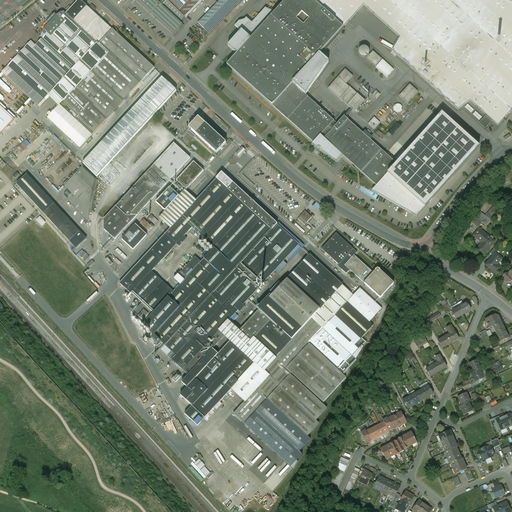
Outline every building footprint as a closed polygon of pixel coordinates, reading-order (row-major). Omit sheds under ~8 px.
[(113,30),(80,0),(78,0),(66,14),(64,12),(58,16),(57,16),(48,26),(44,30),(41,37),(43,39),(36,46),(29,53),(60,82),(64,78),(97,42),(99,44),(113,30)] [(155,0),(136,0),(173,34),(182,25),(180,23),(159,3),(155,0)] [(162,0),(159,3),(180,23),(202,0),(162,0)] [(219,0),(198,23),(204,29),(209,33),(240,0),(219,0)] [(342,27),(312,0),(285,0),(275,12),(271,15),(316,58),(319,54),(342,27)] [(511,108),(511,2),(509,0),(312,0),(342,27),(363,4),(406,43),(396,55),(458,109),(470,99),(498,125),(511,108)] [(271,15),(275,12),(265,8),(252,23),(246,18),(244,20),(239,20),(235,25),(240,31),(241,29),(251,38),(271,15)] [(46,24),(48,26),(57,16),(55,15),(54,15),(52,14),(45,22),(47,23),(46,24)] [(316,58),(271,15),(251,38),(237,54),(227,65),(272,105),(292,83),(316,58)] [(205,37),(209,33),(204,29),(200,33),(205,37)] [(241,29),(240,31),(228,46),(237,54),(251,38),(241,29)] [(113,30),(99,44),(141,83),(142,82),(143,82),(144,82),(154,71),(154,70),(153,69),(154,68),(116,33),(114,31),(113,30)] [(29,53),(36,46),(31,42),(2,73),(38,106),(48,96),(52,91),(60,82),(29,53)] [(90,104),(78,117),(76,119),(93,135),(141,83),(99,44),(97,42),(64,78),(90,104)] [(368,55),(369,52),(369,50),(367,48),(365,47),(362,47),(359,48),(358,50),(358,53),(358,55),(360,56),(362,57),(365,57),(367,56),(368,55)] [(382,59),(372,51),(366,58),(375,66),(382,59)] [(316,58),(292,83),(306,95),(329,62),(319,54),(316,58)] [(345,69),(338,77),(346,84),(353,76),(345,69)] [(176,90),(162,77),(82,162),(97,176),(176,90)] [(328,88),(339,98),(349,87),(346,84),(338,77),(328,88)] [(64,78),(60,82),(52,91),(63,102),(78,117),(90,104),(64,78)] [(308,97),(306,95),(292,83),(272,105),(287,119),(308,97)] [(417,91),(409,84),(398,96),(406,103),(417,91)] [(364,100),(349,87),(339,98),(354,112),(364,100)] [(380,94),(375,90),(371,95),(376,99),(380,94)] [(58,106),(63,102),(52,91),(48,96),(58,106)] [(334,120),(308,97),(287,119),(313,143),(321,134),(334,120)] [(405,109),(394,98),(387,106),(398,116),(405,109)] [(92,135),(60,105),(47,118),(80,148),(92,135)] [(0,133),(0,134),(14,119),(0,106),(0,133)] [(480,146),(443,113),(373,190),(418,216),(480,146)] [(485,114),(479,121),(486,127),(492,121),(485,114)] [(344,116),(337,123),(325,137),(323,138),(342,155),(376,186),(396,163),(344,116)] [(198,118),(197,117),(188,128),(195,134),(205,124),(204,123),(198,118)] [(380,123),(373,117),(367,124),(374,130),(380,123)] [(337,123),(334,120),(321,134),(325,137),(337,123)] [(205,124),(195,134),(216,153),(226,143),(205,124)] [(323,138),(325,137),(321,134),(313,143),(312,144),(316,147),(317,150),(320,150),(337,162),(342,155),(323,138)] [(190,159),(173,143),(103,219),(104,230),(110,235),(114,239),(190,159)] [(245,150),(241,147),(235,154),(239,157),(245,150)] [(203,171),(193,162),(176,180),(178,183),(183,187),(185,189),(203,171)] [(97,181),(81,167),(63,186),(71,194),(67,198),(88,221),(89,209),(91,209),(93,196),(96,187),(97,181)] [(238,310),(240,312),(245,307),(243,305),(299,245),(221,173),(197,199),(170,227),(118,283),(141,304),(152,314),(142,325),(153,335),(160,342),(162,343),(172,352),(168,357),(187,375),(224,335),(219,330),(229,319),(238,310)] [(83,235),(26,174),(16,184),(76,249),(80,246),(87,240),(83,235)] [(165,211),(161,208),(156,214),(166,223),(170,227),(197,199),(191,194),(185,189),(183,187),(180,190),(176,194),(178,196),(165,211)] [(176,194),(169,188),(156,203),(161,208),(165,211),(178,196),(176,194)] [(496,202),(485,216),(490,220),(500,208),(498,203),(496,202)] [(305,211),(298,219),(299,220),(302,223),(304,225),(312,217),(305,211)] [(151,215),(147,212),(142,217),(146,221),(151,215)] [(485,216),(482,213),(481,213),(478,217),(477,219),(482,223),(486,226),(490,221),(490,220),(485,216)] [(477,218),(473,224),(478,228),(482,223),(477,219),(477,218)] [(160,223),(158,221),(154,225),(151,228),(153,230),(160,223)] [(147,236),(136,225),(122,240),(133,250),(147,236)] [(494,242),(479,229),(473,236),(477,239),(478,238),(483,242),(477,248),(481,252),(484,254),(494,242)] [(349,270),(359,279),(368,268),(350,252),(352,249),(335,233),(321,249),(338,264),(338,267),(346,274),(349,270)] [(127,257),(117,248),(115,250),(124,259),(127,257)] [(89,257),(84,251),(79,255),(84,261),(89,257)] [(492,256),(488,262),(490,263),(487,267),(496,275),(501,269),(496,264),(498,261),(499,262),(502,259),(495,253),(492,256)] [(305,296),(319,309),(343,285),(309,254),(287,279),(305,296)] [(359,279),(364,284),(373,273),(368,268),(359,279)] [(394,283),(377,269),(373,273),(364,284),(380,298),(394,283)] [(511,270),(508,274),(505,274),(502,276),(503,280),(506,283),(510,283),(511,280),(511,270)] [(287,279),(269,298),(287,315),(305,296),(287,279)] [(233,415),(244,424),(267,399),(289,374),(291,373),(286,368),(308,343),(310,342),(354,295),(345,287),(343,285),(319,309),(301,328),(292,339),(285,347),(283,345),(273,355),(269,360),(261,369),(263,372),(268,376),(268,377),(244,403),(233,415)] [(381,309),(359,289),(354,295),(310,342),(343,372),(355,359),(352,355),(364,343),(360,339),(372,326),(369,322),(381,309)] [(257,307),(259,310),(270,320),(284,332),(292,339),(301,328),(287,315),(269,298),(267,296),(257,307)] [(305,296),(287,315),(301,328),(319,309),(305,296)] [(463,305),(459,307),(463,314),(471,310),(467,303),(463,305)] [(152,314),(141,304),(131,315),(142,325),(152,314)] [(459,307),(452,312),(456,319),(463,314),(459,307)] [(240,329),(238,331),(250,342),(270,320),(259,310),(250,319),(248,321),(240,329)] [(495,316),(485,320),(489,328),(493,326),(492,325),(500,321),(498,317),(495,316)] [(219,330),(224,335),(230,340),(254,364),(261,369),(269,360),(265,356),(263,358),(259,354),(261,352),(257,348),(261,344),(273,355),(283,345),(267,331),(271,327),(281,336),(284,332),(270,320),(250,342),(238,331),(240,329),(229,319),(219,330)] [(500,321),(492,325),(493,326),(496,333),(504,329),(500,321)] [(285,347),(292,339),(284,332),(281,336),(271,327),(267,331),(283,345),(285,347)] [(504,329),(496,333),(500,342),(508,338),(504,329)] [(485,330),(480,333),(481,336),(480,336),(482,340),(489,337),(486,331),(485,330)] [(454,331),(450,334),(446,336),(450,344),(458,339),(454,331)] [(160,342),(153,335),(151,337),(158,344),(160,342)] [(424,336),(419,339),(423,346),(427,343),(424,336)] [(446,336),(442,339),(442,338),(438,341),(442,348),(450,344),(446,336)] [(158,344),(151,337),(148,340),(156,346),(158,344)] [(419,339),(414,342),(418,349),(423,346),(419,339)] [(254,364),(230,340),(195,378),(202,385),(198,389),(203,394),(207,389),(220,401),(221,399),(230,390),(254,364)] [(172,352),(162,343),(158,348),(168,357),(172,352)] [(345,378),(308,343),(286,368),(291,373),(323,402),(345,378)] [(273,355),(261,344),(257,348),(261,352),(259,354),(263,358),(265,356),(269,360),(273,355)] [(438,363),(434,365),(438,372),(446,368),(442,360),(438,363)] [(481,369),(477,360),(469,364),(473,373),(479,370),(481,369)] [(254,364),(230,390),(238,397),(244,403),(268,377),(268,376),(263,372),(261,369),(254,364)] [(434,365),(426,370),(430,377),(438,372),(434,365)] [(473,373),(471,374),(473,378),(475,383),(483,379),(479,370),(473,373)] [(177,374),(172,379),(176,382),(181,377),(177,374)] [(326,408),(289,374),(267,399),(307,435),(318,424),(315,420),(326,408)] [(202,385),(195,378),(179,395),(191,406),(203,394),(198,389),(202,385)] [(428,386),(422,390),(426,398),(433,394),(428,386)] [(203,394),(191,406),(204,418),(208,413),(220,401),(207,389),(203,394)] [(422,390),(416,394),(420,402),(426,398),(422,390)] [(420,402),(416,394),(410,397),(414,405),(420,402)] [(466,394),(458,398),(460,402),(459,402),(461,406),(468,403),(470,402),(466,394)] [(484,396),(477,399),(480,404),(482,402),(483,403),(486,401),(484,396)] [(410,397),(403,401),(408,409),(414,405),(410,397)] [(220,401),(208,413),(211,415),(223,402),(221,399),(220,401)] [(307,435),(267,399),(244,424),(290,467),(302,454),(298,450),(310,438),(307,435)] [(461,406),(460,407),(461,411),(462,410),(464,415),(472,411),(468,403),(461,406)] [(407,423),(401,412),(396,414),(402,425),(407,423)] [(402,425),(396,414),(392,416),(398,428),(402,425)] [(511,420),(509,414),(502,417),(507,429),(511,427),(511,420)] [(398,428),(392,416),(388,419),(387,418),(393,429),(393,430),(398,428)] [(502,417),(494,420),(500,433),(507,429),(502,417)] [(393,429),(387,418),(383,420),(384,422),(389,432),(393,430),(393,429)] [(384,422),(379,425),(384,434),(389,432),(384,422)] [(384,434),(379,425),(375,427),(380,437),(384,434)] [(380,437),(375,427),(370,429),(375,439),(380,437)] [(375,439),(370,429),(366,432),(371,441),(375,439)] [(366,432),(365,430),(361,432),(366,444),(371,441),(366,432)] [(452,436),(450,431),(440,435),(442,441),(452,436)] [(417,443),(411,432),(407,434),(412,445),(417,443)] [(412,445),(407,434),(402,436),(408,448),(412,445)] [(408,448),(402,436),(398,439),(403,450),(408,448)] [(452,436),(442,441),(445,446),(455,442),(452,436)] [(403,450),(398,439),(398,440),(394,442),(399,453),(404,451),(403,450)] [(497,440),(490,443),(491,446),(492,450),(500,447),(497,440)] [(399,453),(394,442),(389,444),(395,455),(399,453)] [(455,442),(445,446),(447,452),(456,448),(457,447),(455,442)] [(395,455),(389,444),(385,447),(390,458),(395,455)] [(490,446),(477,452),(481,463),(495,458),(490,446)] [(390,458),(385,447),(380,449),(386,460),(390,458)] [(447,452),(446,452),(448,458),(458,453),(456,448),(447,452)] [(458,453),(448,458),(451,463),(452,463),(461,459),(458,453)] [(461,459),(452,463),(454,468),(464,464),(462,458),(461,459)] [(200,459),(196,463),(209,479),(214,475),(200,459)] [(227,464),(207,486),(221,499),(241,478),(227,464)] [(464,464),(454,468),(457,474),(464,471),(467,470),(464,464)] [(365,471),(364,471),(362,475),(363,478),(360,482),(366,486),(372,475),(365,471)] [(470,471),(465,474),(468,481),(474,479),(470,471)] [(338,473),(333,484),(338,486),(343,475),(338,473)] [(393,484),(379,477),(374,488),(377,490),(377,489),(381,491),(388,494),(393,484)] [(457,477),(452,479),(455,487),(461,485),(457,477)] [(393,484),(388,494),(388,495),(394,498),(399,487),(393,484)] [(495,488),(492,490),(495,498),(505,494),(501,485),(495,488)] [(404,511),(414,496),(406,492),(396,510),(399,511),(404,511)] [(429,511),(432,510),(419,501),(412,510),(415,511),(429,511)] [(510,511),(507,502),(497,506),(497,507),(494,508),(495,511),(510,511)]
